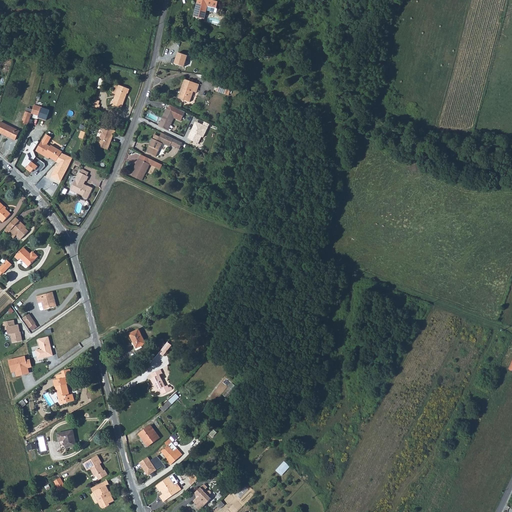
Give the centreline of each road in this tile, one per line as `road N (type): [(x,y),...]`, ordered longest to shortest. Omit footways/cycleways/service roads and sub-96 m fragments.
road 1 (tertiary): [(141,511),(68,241)]
road 2 (residential): [(166,0),(114,175),(84,229),(68,241)]
